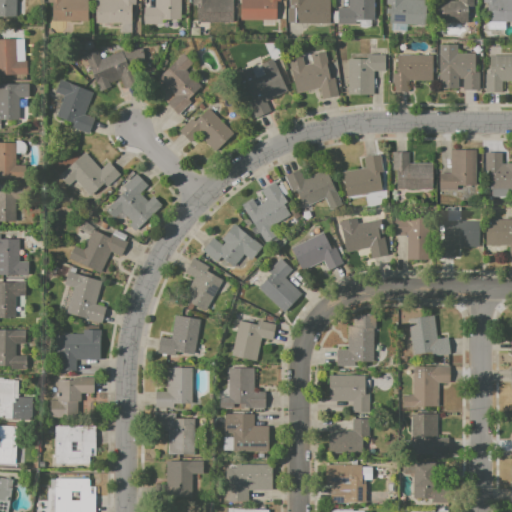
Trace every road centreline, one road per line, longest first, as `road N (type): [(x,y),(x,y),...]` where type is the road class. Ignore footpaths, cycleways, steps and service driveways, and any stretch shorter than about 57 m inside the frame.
road 1 (residential): [(511,288),(384,287),(354,293),(319,320),(299,371),(299,511)]
road 2 (residential): [(203,196),(154,272),(134,333),(127,511)]
road 3 (residential): [(511,122),(329,129),(276,147),(203,196)]
road 4 (residential): [(483,288),(477,511)]
